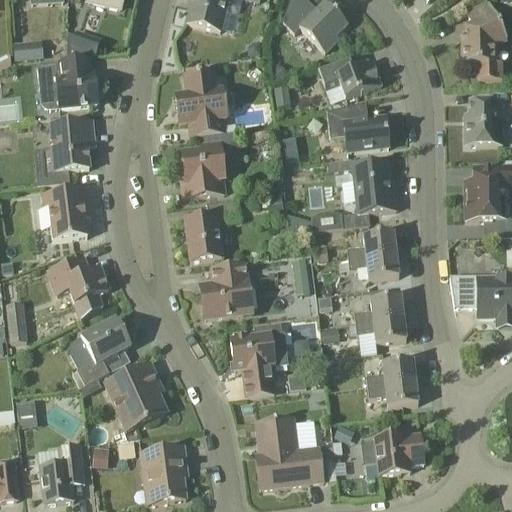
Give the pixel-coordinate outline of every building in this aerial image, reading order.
[(231,0),(259,6),(260,0),(194,0),(192,11),(190,11),(186,29),(220,36),(228,0),(231,0)] [(324,58),(338,44),(335,41),(347,29),(324,7),(312,19),(306,13),(304,16),(289,10),(292,1),(291,1),(282,27),(294,39),(300,33),(324,58)] [(506,45),(507,44),(488,6),(487,7),(488,7),(467,17),(473,30),(467,33),(467,50),(463,50),(463,67),(462,67),(462,68),(478,68),(478,83),(477,84),(477,85),(501,84),(501,83),(500,83),(500,68),(501,68),(501,66),(494,67),(493,50),(505,44),(506,45)] [(76,37),(72,50),(94,58),(99,45),(76,37)] [(14,66),(43,62),(41,44),(12,47),(14,66)] [(253,46),(247,52),(247,60),(260,60),(260,46),(253,46)] [(0,75),(11,70),(10,57),(0,61),(0,75)] [(59,114),(97,110),(94,79),(90,80),(88,62),(59,66),(60,71),(37,73),(39,93),(56,91),(59,114)] [(372,67),(351,75),(347,63),(318,73),(325,97),(340,92),(344,103),(381,92),(372,67)] [(277,67),(269,76),(279,86),(288,77),(277,67)] [(188,129),(190,143),(224,138),(223,131),(222,124),(225,124),(221,94),(216,95),(214,77),(183,81),(186,98),(175,100),(179,130),(188,129)] [(290,110),(287,91),(274,93),(273,93),(275,112),(290,110)] [(464,120),(465,150),(501,150),(500,106),(469,106),(469,120),(464,120)] [(347,158),(388,152),(384,123),(360,126),(357,111),(365,109),(365,107),(332,116),(326,116),(330,144),(345,142),(347,158)] [(69,189),(68,176),(88,174),(86,147),(93,146),(91,126),(50,130),(52,157),(45,157),(47,178),(48,178),(49,191),(69,189)] [(224,138),(234,137),(236,137),(235,129),(223,131),(224,138)] [(180,176),(183,204),(224,199),(222,184),(224,184),(220,148),(201,151),(202,155),(181,157),(184,175),(180,176)] [(292,155),(284,157),(284,160),(285,166),(285,168),(286,170),(299,168),(297,155),(292,155)] [(370,230),(369,218),(396,215),(393,195),(390,196),(387,168),(349,172),(354,220),(351,220),(351,219),(341,220),(341,218),(331,215),(320,216),(310,222),(313,237),(370,230)] [(466,226),(504,226),(504,194),(511,194),(511,173),(473,172),(473,187),(465,187),(466,226)] [(266,183),(267,186),(263,187),(265,201),(283,198),(280,181),(266,183)] [(53,246),(87,242),(83,211),(88,211),(86,194),(42,199),(43,212),(38,213),(41,234),(51,233),(53,246)] [(267,202),(269,219),(283,217),(281,200),(267,202)] [(184,224),(190,268),(221,264),(216,224),(236,222),(233,206),(206,209),(207,221),(184,224)] [(289,232),(298,235),(301,224),(287,220),(289,232)] [(348,265),(400,259),(400,252),(395,253),(393,238),(363,241),(364,253),(346,255),(348,265)] [(312,254),(313,268),(327,267),(326,252),(312,254)] [(368,286),(398,282),(396,267),(401,267),(400,259),(348,265),(349,276),(366,274),(368,286)] [(57,300),(69,296),(80,325),(102,314),(97,300),(108,296),(99,273),(88,277),(82,263),(48,276),(57,300)] [(2,280),(13,278),(12,267),(1,269),(2,280)] [(200,291),(204,324),(252,318),(247,284),(246,284),(244,269),(211,273),(213,289),(200,291)] [(307,275),(293,276),(296,299),(309,298),(307,275)] [(455,314),(477,314),(477,319),(481,322),(496,322),(496,326),(511,325),(511,278),(475,280),(449,281),(455,314)] [(332,315),(330,301),(330,300),(318,301),(319,316),(332,315)] [(355,330),(408,323),(407,316),(402,317),(400,302),(370,305),(371,317),(354,319),(355,330)] [(375,350),(405,346),(404,331),(409,331),(408,323),(355,330),(356,340),(374,338),(375,350)] [(102,367),(127,353),(128,346),(117,327),(110,326),(95,334),(85,334),(84,340),(80,342),(93,367),(76,376),(84,392),(109,379),(102,367)] [(253,331),(254,341),(247,342),(246,338),(234,340),(235,344),(230,344),(234,376),(242,375),(244,392),(246,404),(273,400),(272,388),(270,371),(274,371),(289,369),(284,338),(281,338),(280,328),(253,331)] [(15,332),(7,333),(8,340),(8,344),(9,349),(13,348),(25,348),(26,348),(26,346),(25,333),(25,331),(24,331),(15,332)] [(322,334),(323,347),(339,345),(338,332),(322,334)] [(367,393),(420,387),(419,379),(414,380),(412,365),(382,369),(383,380),(366,382),(367,393)] [(125,437),(167,418),(154,390),(159,388),(150,369),(104,390),(125,437)] [(306,395),(304,382),(288,384),(289,397),(306,395)] [(387,413),(417,409),(416,395),(421,394),(420,387),(367,393),(368,404),(386,402),(387,413)] [(17,408),(18,424),(35,423),(33,406),(17,408)] [(312,435),(294,437),(293,423),(255,428),(259,461),(255,461),(259,495),(323,487),(319,452),(315,453),(312,435)] [(334,443),(345,447),(350,435),(339,430),(334,443)] [(378,481),(400,478),(399,472),(423,469),(419,439),(405,440),(405,439),(373,443),(374,444),(360,446),(362,470),(376,468),(378,481)] [(43,510),(73,507),(71,491),(84,489),(80,451),(57,454),(59,471),(39,473),(43,510)] [(108,453),(94,452),(92,472),(106,472),(108,453)] [(140,457),(147,508),(147,510),(185,505),(182,482),(180,482),(179,476),(186,475),(183,452),(140,457)] [(335,474),(334,468),(332,453),(323,454),(327,487),(336,486),(335,480),(335,474)] [(0,507),(16,505),(12,468),(0,468),(0,507)]
